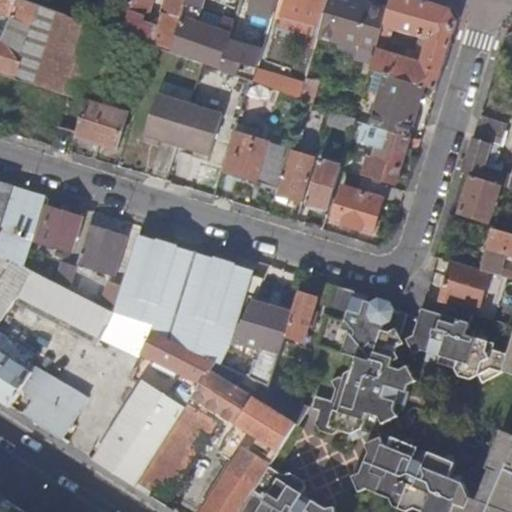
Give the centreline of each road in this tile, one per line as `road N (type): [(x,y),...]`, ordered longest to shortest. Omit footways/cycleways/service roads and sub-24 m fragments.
road 1 (residential): [(487,0),(409,253),(398,266),(0,150)]
road 2 (residential): [(129,511),(0,430)]
